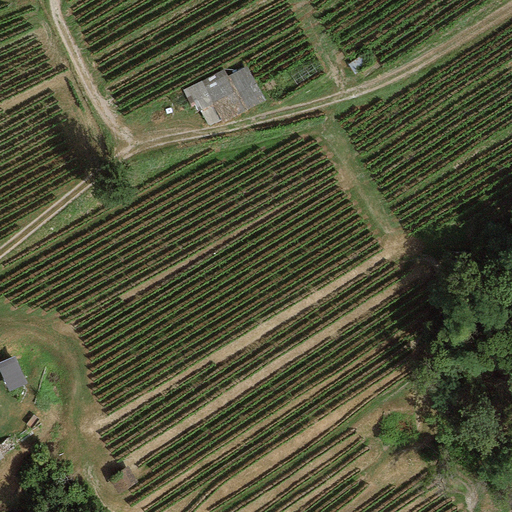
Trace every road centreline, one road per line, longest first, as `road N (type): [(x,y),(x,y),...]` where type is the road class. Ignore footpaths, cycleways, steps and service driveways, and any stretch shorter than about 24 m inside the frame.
road 1 (track): [(123,153),(352,92),(446,45),(511,0)]
road 2 (track): [(0,251),(123,153),(56,15),(57,0)]
